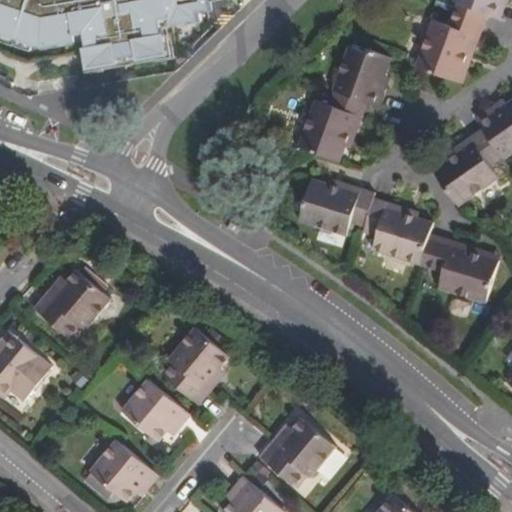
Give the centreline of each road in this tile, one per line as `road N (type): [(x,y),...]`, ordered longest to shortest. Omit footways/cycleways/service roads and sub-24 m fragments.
road 1 (residential): [(120,195),(311,312),(511,475)]
road 2 (residential): [(120,195),(138,156),(283,0)]
road 3 (residential): [(0,142),(120,195)]
